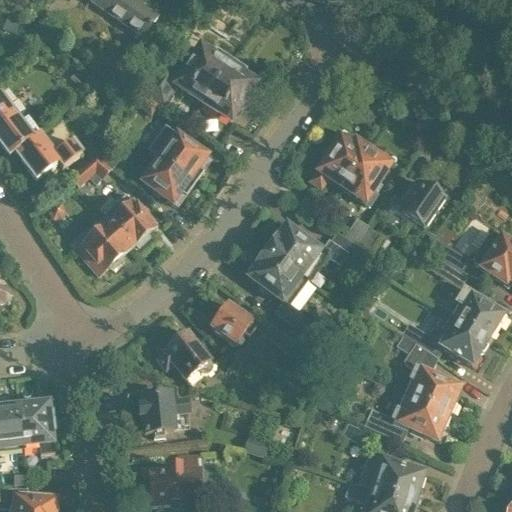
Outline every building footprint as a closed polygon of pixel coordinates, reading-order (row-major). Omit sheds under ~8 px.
[(91,0),(90,2),(143,40),(162,14),(142,0),(91,0)] [(3,31),(13,35),(19,22),(9,17),(3,31)] [(141,94),(158,108),(159,106),(163,108),(166,110),(173,99),(171,98),(177,89),(202,106),(231,61),(216,51),(212,58),(200,50),(176,85),(155,70),(140,93),(141,94)] [(247,72),(231,61),(202,106),(205,108),(191,129),(220,151),(234,129),(229,126),(237,114),(240,116),(251,100),(248,97),(255,87),(242,78),(247,72)] [(151,117),(158,108),(141,94),(135,104),(151,117)] [(0,148),(8,160),(15,155),(33,142),(0,96),(0,148)] [(207,160),(175,136),(164,128),(147,151),(158,160),(194,187),(203,175),(198,172),(207,160)] [(33,142),(15,155),(35,184),(58,167),(62,172),(81,158),(72,145),(54,158),(39,137),(33,142)] [(327,182),(340,191),(366,151),(354,143),(351,148),(339,140),(310,185),(320,192),(327,182)] [(95,158),(111,172),(119,163),(104,149),(95,158)] [(379,160),(366,151),(340,191),(369,210),(377,198),(373,195),(388,172),(376,164),(379,160)] [(111,172),(95,158),(87,166),(95,175),(102,182),(111,172)] [(185,199),(194,187),(158,160),(140,185),(172,208),(181,196),(185,199)] [(95,175),(87,166),(71,181),(78,190),(95,175)] [(404,207),(394,221),(405,229),(408,225),(422,235),(445,202),(417,183),(401,205),(404,207)] [(305,200),(298,210),(317,223),(324,212),(305,200)] [(109,225),(131,251),(135,247),(138,250),(149,241),(146,238),(154,231),(132,206),(109,225)] [(53,222),(61,222),(65,214),(61,208),(53,208),(49,215),(53,222)] [(120,260),(131,251),(109,225),(109,226),(105,221),(103,219),(79,239),(85,246),(76,254),(98,279),(109,269),(112,272),(123,263),(120,260)] [(345,240),(356,248),(368,231),(357,223),(345,240)] [(285,229),(275,243),(269,244),(263,252),(294,275),(304,261),(311,266),(320,254),(319,254),(285,229)] [(380,239),(368,231),(356,248),(368,256),(380,239)] [(494,238),(489,239),(489,238),(479,231),(469,246),(479,253),(473,262),(474,267),(479,271),(505,289),(508,284),(511,287),(511,248),(500,240),(499,241),(494,238)] [(319,254),(320,254),(322,256),(322,257),(339,269),(347,259),(345,258),(352,248),(336,236),(329,244),(328,243),(319,254)] [(469,263),(446,248),(437,242),(428,255),(460,276),(469,263)] [(294,275),(263,252),(256,261),(257,267),(247,280),(281,306),(290,294),(284,289),(294,275)] [(438,263),(432,273),(459,292),(466,281),(438,263)] [(457,308),(449,322),(489,345),(488,342),(493,341),(497,335),(495,331),(503,318),(463,294),(456,307),(457,308)] [(359,309),(366,314),(372,304),(366,299),(359,309)] [(284,307),(276,318),(293,330),(301,319),(284,307)] [(227,308),(209,332),(235,351),(253,327),(227,308)] [(485,346),(489,345),(449,322),(441,334),(440,334),(438,336),(430,331),(425,339),(406,326),(400,336),(402,338),(417,347),(416,348),(430,357),(436,348),(471,370),(480,356),(484,356),(488,349),(485,346)] [(265,323),(257,334),(283,352),(291,342),(265,323)] [(186,336),(162,354),(163,356),(155,362),(165,374),(173,369),(185,385),(189,382),(194,387),(214,372),(186,336)] [(455,407),(453,404),(458,392),(448,387),(448,385),(434,379),(433,381),(430,379),(438,362),(430,357),(416,348),(417,347),(402,338),(395,349),(409,358),(403,367),(416,373),(405,399),(449,418),(455,407)] [(336,393),(346,372),(332,365),(322,387),(336,393)] [(139,422),(142,421),(143,439),(153,438),(153,443),(163,442),(163,437),(173,437),(171,419),(188,418),(187,404),(170,406),(169,398),(140,400),(141,410),(138,411),(139,422)] [(442,433),(449,418),(405,399),(394,423),(371,413),(363,430),(401,447),(408,431),(410,432),(409,434),(424,440),(424,438),(435,443),(439,433),(442,433)] [(48,418),(47,407),(36,408),(35,406),(32,406),(30,404),(21,405),(20,407),(17,408),(22,449),(39,448),(40,460),(54,458),(52,445),(51,445),(50,434),(51,434),(50,418),(48,418)] [(0,451),(22,449),(17,408),(4,409),(3,407),(0,407),(0,451)] [(319,412),(310,416),(314,424),(324,420),(319,412)] [(363,448),(368,436),(348,426),(342,438),(363,448)] [(247,443),(243,454),(264,459),(268,448),(247,443)] [(197,478),(197,472),(196,460),(179,461),(180,473),(143,473),(144,493),(150,493),(150,511),(198,511),(197,493),(202,493),(202,478),(197,478)] [(348,486),(360,490),(415,507),(418,498),(415,498),(422,477),(381,463),(376,478),(360,473),(358,480),(359,480),(359,481),(351,479),(348,486)] [(17,491),(0,490),(0,511),(7,511),(8,511),(8,508),(13,508),(12,511),(54,511),(55,503),(18,500),(17,491)] [(413,511),(415,507),(360,490),(355,504),(367,507),(365,511),(413,511)]
